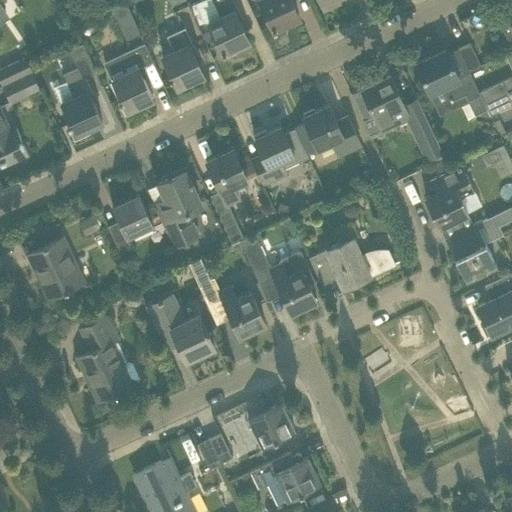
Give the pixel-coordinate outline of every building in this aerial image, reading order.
[(213,0),(214,2),(213,3),(219,15),(208,20),(223,52),(248,40),(237,14),(240,13),(237,6),(233,0),(213,0)] [(259,0),(273,29),(299,16),(291,0),(259,0)] [(140,33),(125,1),(111,7),(126,39),(140,33)] [(511,20),(502,25),(508,38),(511,35),(511,20)] [(194,47),(185,25),(167,33),(174,48),(162,53),(171,73),(168,74),(169,77),(172,76),(177,86),(203,74),(191,48),(194,47)] [(480,64),(469,41),(457,46),(468,70),(480,64)] [(144,42),(104,61),(121,96),(117,98),(119,101),(122,99),(127,109),(152,97),(140,72),(144,70),(140,63),(152,58),(144,42)] [(85,75),(85,76),(96,71),(83,43),(69,49),(82,77),(85,75)] [(458,76),(445,48),(416,61),(429,90),(445,83),(452,99),(465,93),(474,113),(486,108),(469,71),(458,76)] [(25,57),(0,68),(0,77),(3,84),(31,70),(25,57)] [(30,73),(3,85),(10,100),(37,88),(30,73)] [(389,74),(362,87),(374,112),(363,118),(371,136),(384,129),(397,122),(396,121),(408,115),(413,126),(428,158),(442,152),(442,151),(428,120),(417,97),(403,104),(398,92),(389,74)] [(484,102),(508,90),(511,88),(511,74),(502,79),(478,90),(484,102)] [(93,93),(85,76),(85,75),(82,77),(68,83),(73,95),(61,101),(70,120),(67,121),(68,124),(71,122),(76,132),(102,120),(90,95),(93,93)] [(511,98),(508,91),(508,90),(484,102),(489,114),(511,103),(511,98)] [(305,149),(307,152),(317,147),(318,149),(332,142),(337,154),(361,143),(349,118),(338,123),(328,102),(302,114),(306,121),(295,127),(303,145),(305,149)] [(0,164),(26,153),(28,152),(19,134),(17,128),(10,131),(0,109),(0,164)] [(307,152),(305,149),(303,145),(295,127),(283,132),(280,124),(279,125),(279,126),(267,131),(266,127),(254,133),(255,136),(254,137),(262,154),(251,159),(262,184),(285,174),(281,167),(308,156),(307,152)] [(247,179),(241,165),(232,147),(206,159),(214,177),(227,204),(238,198),(236,193),(233,186),(246,180),(247,179)] [(439,173),(449,167),(444,157),(434,162),(439,173)] [(449,167),(439,173),(430,177),(436,190),(425,196),(439,225),(466,212),(458,196),(473,189),(460,162),(449,167)] [(165,196),(154,201),(158,210),(167,228),(174,243),(197,233),(187,210),(201,204),(199,200),(190,182),(192,181),(190,177),(189,178),(184,169),(158,181),(165,196)] [(152,223),(137,191),(136,192),(136,194),(114,204),(113,202),(112,203),(121,224),(110,229),(108,225),(107,225),(120,251),(133,245),(128,234),(152,223)] [(475,222),(463,228),(445,236),(466,279),(496,265),(485,242),(503,233),(499,224),(511,217),(511,206),(511,205),(475,222)] [(218,214),(232,243),(243,237),(239,229),(230,208),(218,214)] [(250,234),(243,237),(232,243),(228,244),(230,249),(237,246),(240,253),(245,250),(258,279),(272,272),(290,310),(316,299),(309,284),(315,281),(300,249),(278,259),(279,261),(270,265),(265,252),(259,255),(250,234)] [(84,281),(71,253),(62,235),(27,251),(36,271),(39,270),(51,296),(84,281)] [(352,235),(310,255),(322,281),(338,274),(343,285),(370,273),(394,263),(393,261),(400,258),(397,251),(391,252),(388,247),(386,246),(379,247),(373,248),(369,248),(364,250),(360,252),(352,235)] [(209,278),(199,258),(188,263),(192,271),(208,305),(222,299),(231,316),(239,334),(265,322),(256,304),(249,290),(235,297),(229,284),(220,289),(214,276),(209,278)] [(491,332),(511,322),(511,270),(484,284),(491,298),(478,304),(491,332)] [(172,293),(146,305),(152,318),(161,336),(166,348),(178,343),(186,359),(214,346),(206,328),(198,312),(184,318),(172,293)] [(90,347),(76,354),(86,374),(88,373),(101,399),(133,383),(139,381),(140,377),(132,361),(128,360),(125,361),(115,341),(119,339),(106,313),(98,317),(80,326),(90,347)] [(261,445),(278,437),(277,436),(294,428),(282,401),(248,418),(261,445)] [(220,431),(208,437),(220,462),(232,456),(220,431)] [(220,462),(208,437),(197,442),(209,467),(220,462)] [(265,462),(259,465),(250,469),(258,486),(267,482),(277,502),(286,497),(287,498),(303,490),(303,489),(320,481),(307,455),(303,457),(301,453),(296,451),(292,453),(290,450),(283,453),(265,462)] [(144,467),(132,472),(136,478),(150,509),(151,511),(196,511),(185,489),(195,484),(189,472),(179,477),(169,455),(161,459),(144,467)] [(0,504),(5,502),(10,499),(0,478),(0,504)]
